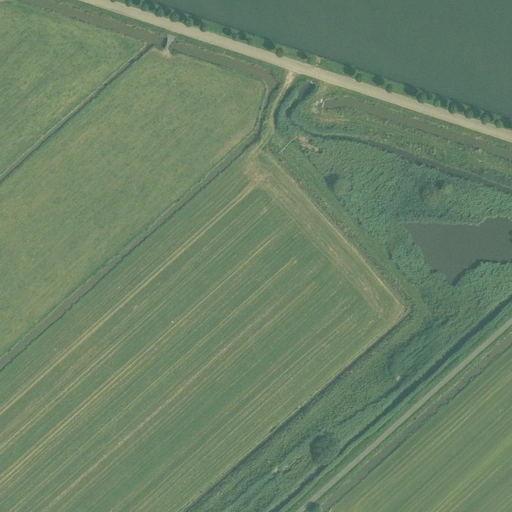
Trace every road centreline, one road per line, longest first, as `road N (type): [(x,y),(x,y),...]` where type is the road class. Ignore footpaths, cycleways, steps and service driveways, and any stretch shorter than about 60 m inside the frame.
road 1 (track): [(209,511),(430,315),(275,135),(275,106),(294,66)]
road 2 (unclassified): [(511,137),(91,0)]
